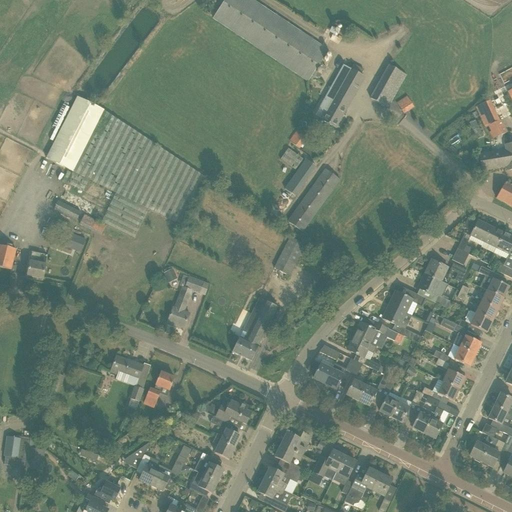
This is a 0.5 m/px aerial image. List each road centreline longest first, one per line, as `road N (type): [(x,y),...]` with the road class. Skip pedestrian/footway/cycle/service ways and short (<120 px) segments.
road 1 (residential): [(278,392),(305,342),(450,208),(474,199),(511,213)]
road 2 (tertiary): [(0,297),(74,314),(278,392)]
road 3 (residential): [(433,474),(511,308)]
road 4 (tertiary): [(278,392),(433,474)]
road 5 (residential): [(225,511),(278,392)]
